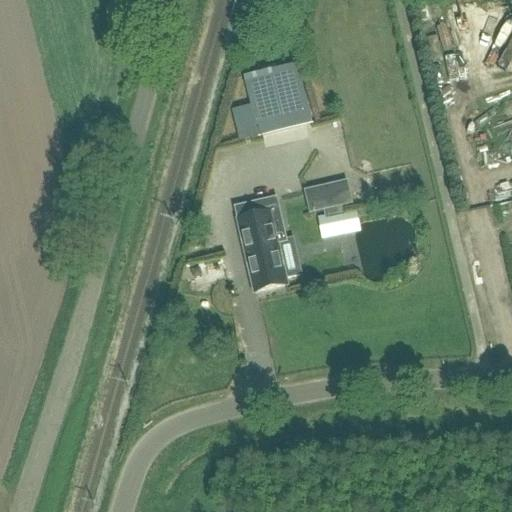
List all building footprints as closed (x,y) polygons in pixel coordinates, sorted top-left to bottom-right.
[(484,0),(488,46),(508,45),(504,0),(484,0)] [(456,13),(457,25),(481,22),(479,10),(456,13)] [(246,80),(261,141),(312,128),(302,87),(297,67),(271,74),(246,80)] [(413,169),(391,175),(393,184),(416,178),(413,169)] [(286,288),(276,245),(285,243),(276,202),(237,211),(242,235),(248,233),(252,248),(246,250),(256,295),(286,288)]
